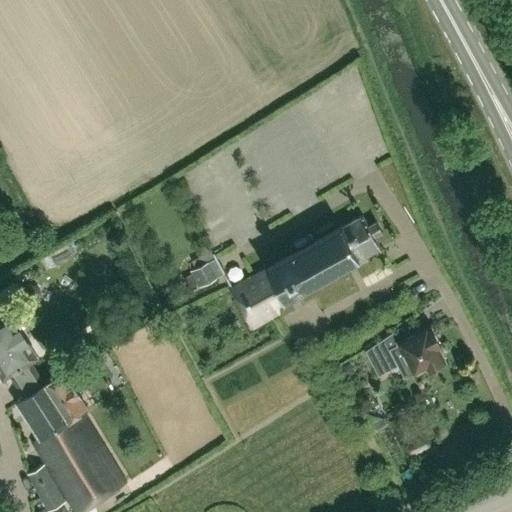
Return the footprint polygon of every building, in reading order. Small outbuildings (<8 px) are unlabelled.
[(285,301),(381,248),(375,237),(382,232),(376,221),(368,226),(362,215),(266,268),(285,301)] [(204,254),(191,260),(196,268),(215,258),(208,244),(201,248),(204,254)] [(224,274),(215,259),(215,258),(196,268),(190,271),(199,287),(224,274)] [(285,301),(266,268),(231,288),(253,327),(276,315),(274,307),(285,301)] [(30,285),(26,290),(27,295),(31,299),(37,298),(40,294),(40,289),(35,285),(30,285)] [(45,384),(31,361),(37,357),(9,312),(0,317),(0,374),(3,378),(9,374),(23,397),(45,384)] [(404,354),(414,372),(424,367),(427,371),(444,362),(437,348),(441,346),(432,327),(427,330),(426,327),(402,340),(397,330),(366,351),(378,376),(390,370),(387,363),(404,354)] [(349,365),(341,370),(345,377),(350,374),(352,370),(349,365)] [(79,511),(125,481),(81,411),(87,408),(64,372),(45,384),(23,397),(16,402),(38,438),(33,441),(76,511),(79,511)] [(65,501),(44,464),(28,473),(48,510),(65,501)]
